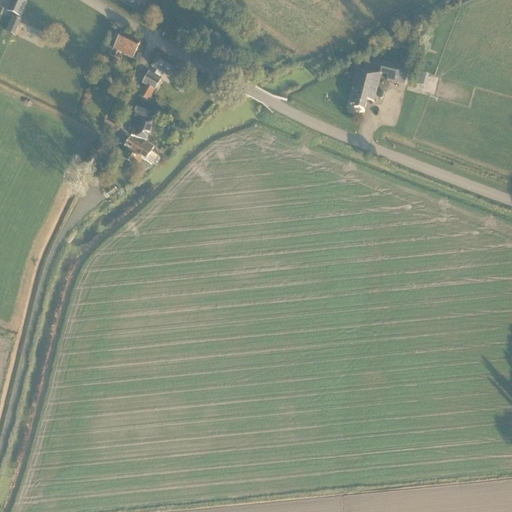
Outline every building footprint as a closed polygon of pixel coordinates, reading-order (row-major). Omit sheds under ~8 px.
[(11,0),(7,12),(18,17),(24,2),(20,0),(11,0)] [(118,0),(136,10),(141,0),(118,0)] [(19,21),(11,18),(5,32),(13,36),(19,21)] [(109,56),(114,59),(117,51),(133,58),(140,43),(120,34),(112,50),(107,47),(103,55),(104,55),(101,61),(105,64),(109,56)] [(172,79),(179,67),(158,55),(151,67),(157,71),(154,75),(148,72),(141,84),(144,86),(138,97),(148,103),(161,79),(159,78),(161,73),(172,79)] [(404,85),(409,68),(384,62),(380,75),(381,75),(381,74),(388,76),(387,81),(404,85)] [(367,101),(369,102),(374,103),(378,88),(381,75),(380,75),(375,73),(359,69),(353,90),(354,91),(350,105),(356,106),(355,110),(356,110),(357,112),(361,113),(363,112),(364,112),(367,101)] [(134,117),(136,118),(143,120),(144,117),(150,119),(153,110),(137,105),(134,114),(135,115),(134,117)] [(152,123),(143,120),(136,118),(131,136),(146,141),(152,123)] [(160,160),(156,157),(150,153),(141,147),(129,139),(124,148),(126,149),(120,159),(131,166),(133,164),(137,167),(142,160),(151,165),(151,164),(156,167),(160,160)] [(144,142),(141,147),(150,153),(154,148),(146,143),(144,142)]
